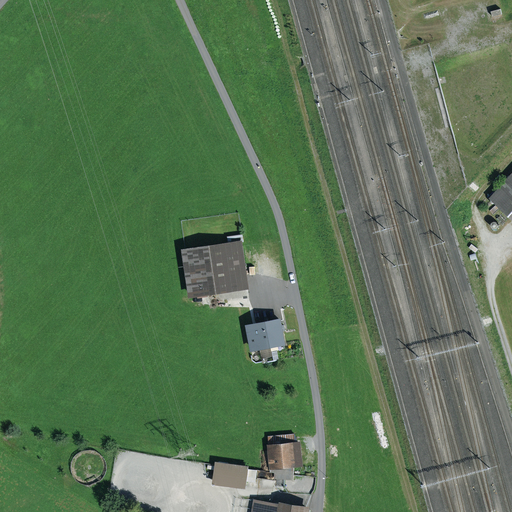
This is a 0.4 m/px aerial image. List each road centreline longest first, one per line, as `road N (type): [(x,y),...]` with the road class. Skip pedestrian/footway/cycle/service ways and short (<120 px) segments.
road 1 (unclassified): [(318,511),(316,393),(284,235),(179,0)]
road 2 (track): [(511,232),(491,280),(511,368)]
